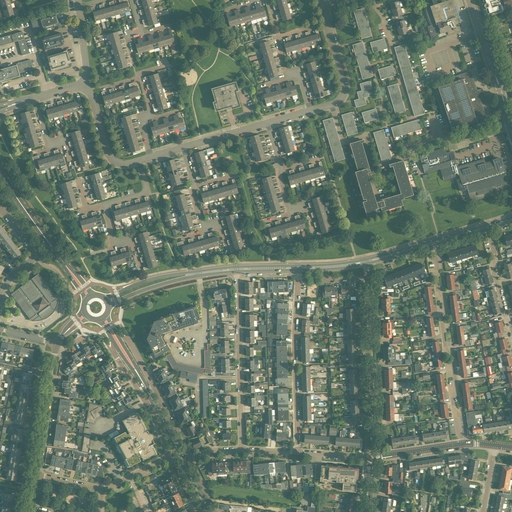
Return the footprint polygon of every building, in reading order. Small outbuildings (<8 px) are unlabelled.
[(120,0),(125,13),(130,12),(127,3),(124,4),(123,0),(120,0)] [(285,0),(282,0),(277,2),(277,4),(273,6),(273,8),(287,4),(285,0)] [(392,10),(400,8),(398,1),(397,0),(391,0),(387,1),(389,7),(390,7),(392,10)] [(425,4),(425,3),(425,8),(425,13),(427,17),(428,21),(431,26),(427,27),(431,41),(440,34),(440,35),(447,32),(448,36),(460,32),(459,28),(460,28),(462,26),(462,25),(461,25),(461,24),(460,24),(459,23),(460,22),(454,4),(453,4),(451,0),(450,0),(449,0),(437,0),(435,1),(434,0),(431,0),(432,2),(429,3),(425,4)] [(120,15),(117,6),(115,6),(113,2),(111,2),(115,16),(120,15)] [(11,4),(2,6),(3,10),(0,10),(0,13),(14,9),(14,8),(12,9),(11,4)] [(110,17),(108,8),(105,9),(104,4),(101,5),(105,19),(110,17)] [(152,4),(143,7),(144,9),(139,11),(140,13),(153,9),(152,4)] [(257,4),(261,18),(266,17),(264,8),(261,9),(259,4),(257,4)] [(91,8),(93,13),(95,22),(100,20),(98,11),(95,12),(94,7),(91,8)] [(256,20),(253,11),(250,12),(249,7),(247,7),(251,21),(256,20)] [(355,18),(365,15),(363,8),(353,11),(355,18)] [(393,20),(403,17),(402,14),(400,8),(392,10),(393,14),(391,15),(393,20)] [(14,16),(12,10),(14,10),(14,9),(0,13),(0,15),(4,14),(5,18),(14,16)] [(288,9),(279,12),(280,14),(275,16),(276,18),(290,14),(288,9)] [(245,23),(243,14),(240,14),(238,10),(236,10),(240,24),(245,23)] [(58,25),(57,19),(56,13),(52,15),(52,16),(42,19),(42,18),(31,21),(35,33),(44,30),(43,29),(58,25)] [(226,14),(227,18),(229,27),(235,26),(233,17),(229,17),(228,13),(226,14)] [(155,14),(146,17),(147,19),(142,21),(143,23),(156,19),(155,14)] [(357,25),(367,22),(365,15),(355,18),(357,25)] [(397,30),(406,27),(404,21),(404,20),(403,17),(393,20),(394,26),(396,26),(397,30)] [(149,27),(154,25),(155,28),(160,26),(159,23),(157,23),(156,19),(143,23),(143,25),(148,24),(149,27)] [(359,32),(369,29),(367,22),(357,25),(359,32)] [(406,27),(397,30),(398,34),(397,34),(398,40),(409,37),(408,34),(408,33),(406,27)] [(369,29),(359,32),(361,39),(371,36),(369,29)] [(122,31),(117,32),(108,35),(110,40),(119,37),(118,35),(123,33),(122,31)] [(19,73),(33,69),(31,60),(16,64),(17,65),(0,69),(0,60),(0,61),(0,59),(0,46),(18,41),(22,56),(29,54),(22,32),(0,38),(0,81),(1,81),(4,81),(20,76),(19,73)] [(169,45),(167,36),(164,37),(162,32),(160,33),(164,46),(169,45)] [(316,44),(313,36),(311,36),(309,32),(307,32),(311,46),(316,44)] [(44,39),(45,40),(42,40),(45,51),(65,45),(62,34),(44,39)] [(306,47),(304,38),(301,39),(299,34),(297,35),(301,49),(306,47)] [(159,48),(156,39),(153,40),(152,35),(150,36),(154,49),(159,48)] [(287,38),(291,51),(296,50),(294,41),(291,42),(290,37),(287,38)] [(148,51),(146,42),(143,43),(142,38),(139,39),(143,52),(148,51)] [(261,49),(270,46),(269,44),(274,42),(273,40),(268,41),(267,38),(260,41),(260,44),(259,44),(261,49)] [(143,52),(139,39),(137,39),(138,44),(135,45),(138,54),(143,52)] [(377,41),(380,51),(387,49),(384,39),(377,41)] [(113,50),(121,47),(121,44),(126,43),(125,41),(111,45),(113,50)] [(380,51),(377,41),(370,43),(373,53),(380,51)] [(354,52),(364,49),(362,42),(352,45),(354,52)] [(396,55),(406,52),(404,45),(394,48),(396,55)] [(461,62),(457,48),(452,49),(457,63),(461,62)] [(356,59),(366,56),(364,49),(354,52),(356,59)] [(264,59),(273,56),(272,54),(276,52),(276,50),(272,51),(262,54),(264,59)] [(47,57),(51,72),(58,70),(69,67),(68,64),(71,63),(67,51),(47,57)] [(115,60),(124,57),(124,54),(128,53),(128,51),(114,55),(115,60)] [(406,52),(396,55),(398,62),(408,59),(406,52)] [(358,66),(368,63),(366,56),(356,59),(358,66)] [(408,59),(398,62),(400,68),(410,66),(408,59)] [(130,60),(117,64),(118,70),(127,67),(126,64),(131,62),(130,60)] [(267,69),(272,67),(275,66),(275,63),(279,62),(279,60),(265,64),(267,69)] [(360,73),(370,70),(368,63),(358,66),(360,73)] [(385,68),(388,78),(395,76),(392,66),(385,68)] [(410,66),(400,68),(402,75),(412,72),(410,66)] [(316,67),(307,69),(308,72),(303,74),(304,76),(317,72),(316,67)] [(388,78),(385,68),(378,70),(381,80),(388,78)] [(281,70),(272,72),(268,74),(269,79),(278,76),(277,73),(282,72),(281,70)] [(370,70),(360,73),(362,80),(372,77),(370,70)] [(449,122),(452,131),(467,125),(469,130),(485,125),(478,106),(486,103),(484,95),(482,89),(477,90),(470,71),(451,77),(453,82),(437,87),(440,96),(436,98),(444,124),(449,122)] [(412,72),(402,75),(404,82),(414,79),(412,72)] [(319,77),(310,79),(311,82),(306,84),(307,86),(320,82),(319,77)] [(159,79),(151,81),(151,84),(147,85),(147,87),(161,83),(159,79)] [(414,79),(404,82),(406,89),(416,86),(414,79)] [(361,91),(367,90),(372,88),(370,81),(359,84),(361,91)] [(288,83),(292,96),(297,95),(295,86),(291,87),(290,82),(288,83)] [(137,87),(135,88),(133,83),(131,84),(135,97),(140,96),(137,87)] [(216,102),(214,103),(216,111),(231,106),(232,109),(239,106),(235,91),(237,91),(235,83),(212,90),(216,102)] [(389,94),(399,91),(397,84),(387,87),(389,94)] [(287,98),(284,89),(281,90),(280,85),(278,86),(281,99),(287,98)] [(130,99),(127,90),(125,91),(123,86),(121,86),(125,100),(130,99)] [(322,86),(313,89),(314,92),(309,93),(309,95),(323,91),(322,86)] [(416,86),(406,89),(408,96),(418,93),(416,86)] [(162,88),(153,91),(154,94),(149,95),(150,97),(164,93),(162,88)] [(276,101),(274,92),(271,93),(269,88),(267,89),(271,102),(276,101)] [(120,101),(118,93),(115,93),(114,89),(111,89),(115,103),(120,101)] [(367,90),(361,91),(357,92),(359,99),(364,98),(369,97),(367,90)] [(101,92),(103,97),(105,106),(110,104),(108,95),(105,96),(104,91),(101,92)] [(399,91),(389,94),(391,101),(401,98),(399,91)] [(418,93),(408,96),(410,103),(420,100),(418,93)] [(69,98),(73,112),(78,111),(75,102),(73,103),(71,98),(69,98)] [(165,98),(156,101),(157,103),(152,105),(153,107),(166,103),(165,98)] [(366,105),(364,98),(359,99),(354,101),(356,108),(366,105)] [(401,98),(391,101),(393,107),(403,104),(401,98)] [(420,100),(410,103),(412,110),(422,107),(420,100)] [(59,101),(63,115),(68,114),(66,105),(63,105),(62,101),(59,101)] [(50,104),(54,118),(58,116),(56,107),(53,108),(52,104),(50,104)] [(403,104),(393,107),(395,115),(405,112),(403,104)] [(422,107),(412,110),(414,117),(424,114),(422,107)] [(375,109),(368,111),(371,121),(378,119),(375,109)] [(371,121),(368,111),(361,113),(364,123),(371,121)] [(343,122),(353,119),(351,112),(341,115),(343,122)] [(134,114),(130,116),(121,118),(122,123),(131,121),(130,118),(135,117),(134,114)] [(36,115),(22,119),(23,124),(32,121),(32,118),(36,117),(36,115)] [(175,116),(179,129),(185,128),(182,119),(179,120),(178,115),(175,116)] [(174,131),(172,122),(169,123),(167,118),(165,119),(169,132),(174,131)] [(325,128),(335,125),(332,118),(322,121),(325,128)] [(353,119),(343,122),(345,129),(355,126),(353,119)] [(411,122),(414,132),(421,130),(419,120),(411,122)] [(164,134),(161,125),(158,126),(157,121),(155,121),(159,135),(164,134)] [(405,124),(407,134),(414,132),(411,122),(405,124)] [(125,133),(134,131),(133,128),(138,126),(137,124),(124,128),(125,133)] [(398,126),(401,136),(407,134),(405,124),(398,126)] [(39,125),(25,129),(26,134),(35,131),(34,128),(39,127),(39,125)] [(327,134),(337,132),(335,125),(325,128),(327,134)] [(275,133),(275,135),(289,131),(287,126),(279,129),(279,132),(275,133)] [(355,126),(345,129),(347,136),(359,133),(359,131),(357,132),(355,126)] [(401,136),(398,126),(391,128),(394,138),(401,136)] [(375,140),(385,137),(383,130),(373,133),(375,140)] [(329,141),(339,138),(337,132),(327,134),(329,141)] [(28,138),(29,143),(38,141),(37,138),(42,137),(41,134),(28,138)] [(128,143),(137,140),(136,138),(141,136),(140,134),(127,138),(128,143)] [(81,136),(72,138),(73,141),(68,142),(69,144),(83,140),(81,136)] [(278,143),(278,145),(292,141),(290,136),(282,139),(282,141),(278,143)] [(385,137),(375,140),(377,147),(387,144),(385,137)] [(252,147),(261,145),(261,142),(265,141),(265,138),(251,142),(252,147)] [(331,148),(341,145),(339,138),(329,141),(331,148)] [(352,147),(351,147),(353,155),(354,154),(355,157),(354,158),(355,158),(356,161),(355,161),(357,168),(358,168),(359,171),(358,171),(355,172),(356,176),(357,176),(358,179),(357,179),(358,179),(359,182),(358,183),(360,190),(361,189),(362,192),(361,193),(362,193),(363,196),(362,196),(363,200),(365,199),(366,201),(362,202),(363,206),(365,206),(365,209),(364,209),(366,216),(385,211),(385,209),(391,208),(392,209),(399,207),(399,206),(402,205),(402,206),(399,196),(373,203),(372,200),(373,199),(365,170),(368,169),(360,141),(350,144),(351,144),(352,147)] [(143,144),(130,148),(131,153),(140,150),(139,147),(144,146),(143,144)] [(387,144),(377,147),(379,154),(389,151),(387,144)] [(84,145),(75,148),(76,151),(71,152),(72,154),(85,150),(84,145)] [(333,155),(343,152),(341,145),(331,148),(333,155)] [(281,155),(286,154),(295,151),(293,146),(284,149),(285,151),(280,153),(281,155)] [(255,157),(264,155),(263,152),(268,150),(267,148),(254,152),(255,157)] [(420,160),(422,165),(424,174),(440,169),(443,181),(452,178),(456,177),(452,163),(455,162),(452,152),(445,154),(443,148),(426,153),(428,157),(420,160)] [(56,150),(60,164),(61,167),(66,165),(62,154),(59,155),(58,150),(56,150)] [(191,160),(204,156),(203,151),(194,153),(195,156),(190,158),(191,160)] [(389,151),(379,154),(381,161),(391,158),(389,151)] [(343,152),(333,155),(335,162),(345,159),(343,152)] [(48,153),(46,153),(50,167),(55,165),(52,157),(50,157),(48,153)] [(40,160),(38,155),(33,157),(32,157),(37,173),(45,170),(42,160),(40,160)] [(87,155),(78,158),(79,160),(74,162),(75,164),(88,160),(87,155)] [(503,166),(495,169),(493,161),(485,163),(484,159),(457,167),(455,162),(452,163),(456,177),(457,183),(460,191),(467,189),(470,202),(498,194),(496,186),(507,183),(503,166)] [(81,168),(83,167),(84,171),(94,168),(94,167),(90,168),(88,160),(75,164),(75,166),(80,165),(81,168)] [(206,161),(197,163),(198,166),(193,167),(194,170),(207,166),(206,161)] [(413,195),(403,161),(393,164),(403,198),(413,195)] [(168,172),(177,169),(176,167),(180,165),(180,163),(166,167),(168,172)] [(313,164),(311,165),(315,178),(319,177),(317,168),(314,169),(313,164)] [(303,167),(301,167),(305,181),(310,180),(307,171),(305,172),(303,167)] [(293,170),(291,170),(295,184),(300,183),(297,174),(295,174),(293,170)] [(196,180),(201,178),(210,176),(208,171),(200,173),(200,176),(196,177),(196,180)] [(171,182),(179,179),(179,176),(183,175),(183,173),(169,177),(171,182)] [(100,178),(91,181),(92,183),(88,185),(88,187),(102,183),(100,178)] [(75,182),(75,180),(61,184),(63,189),(71,186),(71,184),(75,182)] [(277,180),(263,184),(264,189),(273,186),(273,184),(277,182),(277,180)] [(226,182),(224,182),(228,196),(233,194),(230,186),(228,186),(226,182)] [(216,184),(214,185),(218,199),(223,197),(221,188),(218,189),(216,184)] [(207,187),(204,188),(208,202),(213,200),(211,191),(208,192),(207,187)] [(103,188),(94,190),(95,193),(90,194),(91,197),(105,193),(103,188)] [(78,192),(78,190),(64,194),(65,199),(74,196),(74,194),(78,192)] [(280,190),(266,194),(267,199),(276,196),(276,193),(280,192),(280,190)] [(308,204),(308,206),(322,202),(320,197),(312,199),(312,202),(308,204)] [(176,202),(178,207),(187,204),(186,201),(191,200),(190,198),(176,202)] [(139,199),(137,200),(141,213),(145,212),(143,203),(140,204),(139,199)] [(81,202),(81,200),(67,204),(68,209),(77,206),(76,203),(81,202)] [(282,200),(269,204),(270,209),(279,206),(278,203),(283,202),(282,200)] [(129,202),(127,203),(131,216),(136,215),(133,206),(130,207),(129,202)] [(119,205),(117,206),(121,219),(126,218),(123,209),(121,210),(119,205)] [(311,213),(311,216),(325,212),(323,207),(314,209),(315,212),(311,213)] [(193,208),(179,212),(180,216),(179,216),(179,217),(189,214),(189,211),(194,210),(193,208)] [(96,212),(93,212),(97,226),(102,225),(100,216),(97,217),(96,212)] [(225,217),(226,220),(221,221),(222,223),(235,219),(234,214),(225,217)] [(86,215),(84,215),(87,229),(92,227),(90,219),(87,219),(86,215)] [(299,215),(296,216),(300,230),(305,228),(303,219),(300,220),(299,215)] [(314,223),(314,225),(328,221),(326,216),(317,219),(318,222),(314,223)] [(196,217),(182,221),(184,226),(192,224),(192,221),(196,220),(196,217)] [(289,218),(287,219),(290,232),(295,231),(293,222),(290,223),(289,218)] [(279,221),(277,222),(281,235),(286,234),(283,225),(280,226),(279,221)] [(224,231),(224,233),(238,229),(237,224),(228,227),(229,230),(224,231)] [(265,233),(269,232),(271,238),(276,237),(273,228),(271,228),(269,224),(263,225),(265,233)] [(317,235),(322,234),(331,231),(329,226),(320,229),(321,232),(316,233),(317,235)] [(134,238),(135,241),(148,237),(147,232),(138,234),(139,237),(134,238)] [(0,240),(2,244),(9,238),(5,233),(0,237),(0,240)] [(212,233),(210,233),(214,247),(219,246),(216,237),(213,238),(212,233)] [(227,241),(227,243),(241,239),(239,234),(231,237),(231,239),(227,241)] [(200,236),(201,241),(204,250),(209,248),(206,240),(203,240),(202,236),(200,236)] [(6,249),(13,243),(9,238),(2,244),(6,249)] [(192,239),(190,239),(194,253),(199,251),(196,243),(194,243),(192,239)] [(179,251),(182,250),(184,256),(189,254),(187,245),(184,246),(183,241),(176,243),(179,251)] [(137,248),(138,250),(151,247),(150,242),(141,244),(142,247),(137,248)] [(10,254),(17,248),(13,243),(6,249),(10,254)] [(230,253),(235,252),(244,249),(242,244),(234,246),(234,249),(230,251),(230,253)] [(475,245),(469,247),(472,256),(477,255),(475,245)] [(466,258),(472,256),(469,247),(463,249),(466,258)] [(17,248),(10,254),(14,259),(21,253),(17,248)] [(125,248),(122,249),(126,262),(131,261),(129,252),(126,253),(125,248)] [(463,249),(458,251),(460,260),(466,258),(463,249)] [(115,251),(113,252),(117,265),(121,264),(119,255),(116,256),(115,251)] [(140,258),(141,260),(154,256),(153,251),(144,254),(145,257),(140,258)] [(455,261),(460,260),(458,251),(452,252),(455,261)] [(144,270),(148,269),(157,266),(156,261),(147,264),(148,267),(143,268),(144,270)] [(424,272),(422,267),(423,267),(422,264),(421,264),(421,263),(415,266),(419,274),(424,272)] [(419,274),(415,266),(410,268),(414,276),(419,274)] [(414,276),(410,268),(405,270),(408,279),(414,276)] [(484,278),(490,276),(489,269),(479,271),(480,275),(483,274),(484,278)] [(408,279),(405,270),(399,272),(403,281),(408,279)] [(403,281),(399,272),(394,274),(398,283),(403,281)] [(53,313),(54,311),(55,310),(55,309),(56,308),(57,306),(57,305),(58,304),(58,303),(58,302),(56,299),(57,299),(55,295),(52,292),(50,289),(38,274),(32,279),(18,289),(11,295),(25,313),(30,319),(31,319),(33,321),(32,321),(34,321),(36,321),(38,321),(39,321),(40,321),(42,320),(44,320),(44,319),(46,319),(47,318),(49,317),(49,316),(51,315),(52,314),(53,313)] [(398,283),(394,274),(389,276),(392,285),(398,283)] [(447,283),(454,282),(456,282),(456,278),(457,278),(456,274),(446,276),(447,283)] [(392,285),(389,276),(383,278),(387,287),(392,285)] [(490,276),(484,278),(481,279),(482,286),(492,283),(490,276)] [(268,299),(268,293),(273,293),(273,282),(267,282),(267,289),(265,289),(265,293),(265,296),(265,299),(268,299)] [(454,282),(447,283),(448,290),(458,289),(458,285),(454,285),(454,282)] [(425,294),(431,293),(430,287),(427,287),(427,284),(424,285),(421,285),(421,286),(415,288),(416,290),(422,289),(422,288),(424,288),(425,294)] [(347,287),(347,295),(350,295),(350,297),(355,297),(355,289),(353,289),(353,287),(349,287),(349,286),(347,286),(347,287)] [(331,295),(330,288),(327,288),(327,287),(325,287),(325,288),(324,288),(324,291),(321,292),(321,298),(328,297),(329,298),(329,305),(333,305),(333,302),(331,302),(331,299),(331,295)] [(489,297),(495,295),(494,289),(491,290),(490,288),(487,288),(489,297)] [(220,299),(219,290),(213,291),(213,295),(211,295),(212,300),(214,300),(220,299)] [(450,303),(456,302),(460,301),(459,295),(458,295),(458,294),(455,294),(455,293),(452,293),(452,296),(449,296),(450,303)] [(381,305),(390,305),(389,299),(390,299),(389,296),(384,296),(384,299),(381,299),(381,302),(380,302),(381,305)] [(283,303),(283,301),(277,301),(277,303),(278,303),(277,309),(288,309),(288,304),(283,303)] [(306,301),(306,304),(303,304),(302,310),(310,310),(318,311),(320,311),(320,308),(314,308),(314,305),(310,304),(311,301),(306,301)] [(381,309),(382,309),(382,312),(385,312),(385,314),(390,314),(390,311),(390,305),(381,305),(381,306),(381,309)] [(155,358),(169,350),(170,350),(167,343),(165,344),(161,336),(162,333),(164,333),(165,334),(178,330),(177,328),(184,326),(183,324),(187,323),(187,325),(194,322),(194,324),(201,322),(196,306),(159,318),(160,320),(154,322),(147,339),(150,345),(149,346),(155,358)] [(458,314),(452,315),(453,321),(455,321),(456,323),(459,323),(459,318),(462,318),(462,314),(458,314)] [(427,328),(433,327),(432,318),(425,319),(420,320),(421,323),(423,323),(424,325),(427,324),(427,328)] [(382,329),(391,329),(394,329),(393,321),(393,320),(385,320),(385,323),(382,323),(382,326),(381,326),(382,329)] [(457,336),(463,335),(462,329),(468,328),(468,325),(462,326),(456,327),(457,336)] [(309,327),(301,326),(301,332),(304,332),(304,335),(312,335),(312,330),(317,330),(317,327),(312,327),(309,327)] [(433,327),(427,328),(428,333),(422,334),(423,337),(423,338),(429,337),(435,336),(433,327)] [(503,328),(502,327),(496,328),(497,333),(495,333),(493,334),(494,338),(501,336),(500,332),(503,331),(503,330),(504,330),(503,328)] [(382,333),(383,336),(386,336),(386,338),(391,338),(391,336),(391,333),(391,329),(382,329),(382,330),(381,330),(382,333)] [(287,330),(276,330),(276,335),(275,335),(274,334),(267,333),(267,338),(271,338),(281,338),(281,335),(287,336),(287,330)] [(464,341),(463,335),(457,336),(458,345),(464,344),(470,343),(471,345),(473,345),(472,340),(464,341)] [(500,345),(507,343),(505,339),(502,339),(501,336),(494,338),(495,341),(497,341),(499,341),(500,345)] [(211,370),(210,344),(218,344),(218,339),(210,339),(210,344),(207,344),(207,350),(204,351),(204,366),(204,369),(177,363),(175,361),(171,353),(166,356),(172,368),(173,369),(203,375),(204,369),(211,370)] [(0,351),(6,353),(8,344),(2,343),(0,350),(0,351)] [(507,343),(500,345),(498,345),(500,350),(500,354),(506,353),(505,349),(508,348),(507,343)] [(8,344),(6,353),(12,354),(14,346),(8,344)] [(98,346),(96,348),(94,344),(89,347),(92,351),(91,351),(93,355),(93,356),(97,354),(98,356),(102,354),(98,346)] [(383,352),(383,354),(392,353),(395,353),(395,347),(392,347),(392,344),(386,344),(386,347),(383,347),(383,350),(382,350),(383,352)] [(253,356),(253,350),(261,350),(261,345),(258,345),(252,345),(252,348),(247,348),(247,356),(253,356)] [(14,346),(12,354),(17,355),(16,358),(18,358),(19,356),(21,347),(14,346)] [(93,355),(91,351),(92,351),(89,347),(89,346),(83,350),(79,352),(85,361),(87,360),(87,359),(93,355)] [(25,357),(27,349),(21,347),(19,356),(25,357)] [(228,347),(221,347),(221,351),(219,351),(219,353),(216,353),(216,357),(224,356),(224,353),(229,353),(228,347)] [(27,349),(25,357),(31,359),(33,350),(27,349)] [(76,365),(81,362),(82,363),(85,361),(79,352),(76,354),(70,357),(71,358),(73,362),(74,362),(76,365)] [(384,357),(384,360),(387,360),(387,363),(388,362),(388,363),(392,362),(392,365),(400,365),(400,364),(401,364),(401,362),(399,362),(399,361),(396,362),(396,359),(392,359),(392,353),(383,354),(383,357),(384,357)] [(504,362),(511,360),(510,355),(506,356),(506,353),(500,354),(501,358),(503,357),(504,362)] [(219,366),(229,366),(229,359),(224,360),(224,356),(216,357),(214,357),(214,360),(221,360),(222,363),(218,363),(218,366),(219,366)] [(75,373),(72,369),(77,366),(76,365),(74,362),(73,362),(71,358),(66,361),(69,365),(65,367),(66,369),(63,370),(66,375),(70,376),(75,373)] [(251,371),(254,371),(259,371),(258,358),(252,358),(252,361),(247,361),(247,369),(251,369),(251,371)] [(441,367),(441,360),(434,361),(432,362),(433,368),(435,368),(436,370),(439,369),(439,367),(441,367)] [(511,360),(504,362),(505,366),(499,368),(500,372),(510,369),(509,366),(511,365),(511,360)] [(109,370),(110,370),(112,368),(109,362),(103,365),(104,366),(101,368),(104,373),(102,374),(104,377),(111,373),(109,370)] [(5,368),(0,366),(0,373),(2,374),(3,370),(4,371),(4,370),(6,371),(6,369),(13,370),(13,367),(5,365),(5,368)] [(152,368),(154,374),(157,379),(158,379),(158,378),(166,374),(164,372),(167,370),(166,368),(163,369),(160,370),(159,368),(158,369),(156,366),(152,368)] [(225,376),(225,373),(229,373),(229,366),(219,366),(219,370),(222,370),(222,373),(215,373),(215,376),(225,376)] [(479,377),(486,375),(485,367),(480,368),(481,372),(478,372),(479,377)] [(508,379),(511,377),(511,372),(511,373),(510,369),(500,372),(501,375),(503,374),(503,375),(504,375),(505,379),(508,379)] [(247,374),(247,382),(255,381),(256,380),(256,377),(260,376),(260,374),(267,374),(267,371),(260,371),(259,371),(254,371),(254,374),(247,374)] [(111,385),(114,383),(114,384),(119,381),(120,381),(116,375),(113,376),(111,373),(104,377),(106,380),(107,379),(111,385)] [(166,374),(158,378),(158,379),(161,384),(173,377),(171,375),(167,377),(166,374)] [(66,377),(66,381),(63,381),(62,387),(63,387),(68,388),(68,387),(73,388),(72,388),(73,382),(74,382),(75,378),(66,377)] [(287,378),(277,378),(277,383),(275,384),(275,386),(285,386),(284,383),(288,383),(287,378)] [(223,380),(215,381),(215,383),(218,383),(218,386),(219,386),(219,390),(222,390),(230,390),(229,383),(223,383),(223,380)] [(114,383),(111,385),(110,385),(112,389),(109,390),(111,394),(108,395),(109,397),(112,395),(119,391),(117,388),(121,386),(119,381),(114,384),(114,383)] [(164,390),(165,392),(177,386),(177,385),(180,384),(179,381),(172,385),(170,383),(172,382),(172,381),(171,381),(170,381),(169,381),(166,383),(167,384),(162,386),(163,387),(162,388),(164,390)] [(254,393),(254,389),(259,389),(259,387),(264,387),(264,389),(267,389),(267,383),(258,383),(258,384),(253,384),(254,386),(248,386),(248,393),(254,393)] [(167,397),(168,396),(168,397),(176,393),(174,390),(178,388),(177,386),(165,392),(166,394),(167,397)] [(77,392),(73,392),(74,388),(73,388),(68,387),(68,388),(63,387),(62,392),(67,393),(66,397),(76,399),(77,392)] [(120,401),(124,399),(123,399),(128,396),(127,396),(125,391),(120,393),(119,391),(112,395),(114,399),(117,398),(119,402),(120,401)] [(225,396),(225,393),(214,393),(214,398),(218,398),(218,402),(221,402),(230,402),(231,402),(231,401),(231,399),(230,398),(230,396),(225,396)] [(119,412),(132,406),(130,403),(132,401),(129,395),(128,396),(123,399),(124,399),(120,401),(123,405),(117,409),(119,412)] [(254,398),(248,398),(248,406),(254,406),(255,406),(255,405),(258,405),(257,401),(261,400),(265,400),(265,395),(261,395),(260,395),(254,395),(254,398)] [(171,403),(172,405),(185,398),(184,396),(179,399),(177,396),(170,400),(170,401),(171,403)] [(188,397),(185,398),(172,405),(174,407),(173,408),(174,410),(175,410),(175,411),(186,405),(185,402),(189,399),(188,397)] [(85,421),(94,423),(95,419),(103,414),(101,411),(104,409),(101,405),(88,402),(85,421)] [(230,415),(230,408),(225,409),(225,405),(219,405),(219,410),(222,410),(222,415),(230,415)] [(180,419),(187,415),(186,412),(190,410),(189,407),(177,413),(180,419)] [(260,423),(259,437),(268,438),(269,425),(272,425),(272,413),(272,410),(272,409),(260,409),(255,409),(255,412),(265,412),(265,424),(260,423)] [(484,432),(483,425),(476,426),(476,423),(475,415),(481,414),(480,411),(474,412),(466,413),(469,434),(484,432)] [(137,413),(131,416),(129,416),(129,417),(122,421),(126,427),(128,430),(127,430),(129,433),(142,459),(143,461),(148,458),(150,459),(150,457),(156,454),(153,447),(152,448),(151,445),(154,444),(152,440),(153,439),(154,437),(154,436),(153,435),(152,434),(150,433),(149,434),(147,431),(146,431),(145,429),(142,422),(141,422),(140,420),(137,413)] [(507,429),(506,421),(503,422),(502,414),(499,415),(501,430),(507,429)] [(187,415),(180,419),(179,419),(182,425),(193,418),(191,416),(189,417),(187,415)] [(289,421),(288,415),(278,415),(278,420),(276,420),(276,423),(283,423),(284,423),(284,421),(289,421)] [(230,421),(225,421),(225,418),(216,418),(213,418),(213,421),(216,421),(216,423),(219,423),(219,427),(220,428),(230,427),(230,421)] [(196,426),(197,426),(195,421),(188,424),(189,427),(186,429),(188,432),(186,432),(188,436),(190,435),(190,437),(199,432),(196,426)] [(283,430),(283,434),(282,441),(288,442),(289,431),(287,431),(287,426),(290,426),(290,423),(284,423),(283,423),(283,426),(283,430)] [(448,431),(445,431),(445,428),(443,428),(443,431),(440,432),(441,439),(447,438),(446,435),(448,435),(448,431)] [(114,436),(119,434),(117,430),(113,432),(108,435),(110,437),(110,438),(112,437),(114,436)] [(230,434),(229,434),(229,430),(223,430),(223,434),(223,437),(220,437),(220,442),(224,441),(224,440),(231,440),(230,434)] [(420,440),(423,439),(423,442),(429,441),(428,434),(424,434),(423,431),(421,431),(422,434),(419,435),(420,440)] [(142,459),(129,433),(127,435),(125,432),(112,439),(128,468),(141,461),(140,460),(142,459)] [(415,440),(418,440),(418,435),(415,435),(414,433),(412,433),(413,436),(409,437),(410,444),(416,443),(415,440)] [(89,454),(90,450),(92,436),(83,435),(81,452),(89,454)] [(391,439),(388,439),(389,444),(392,444),(392,447),(398,446),(397,438),(393,439),(392,436),(390,436),(391,439)] [(192,445),(193,445),(194,448),(195,447),(196,448),(201,445),(202,447),(205,446),(201,438),(191,442),(191,443),(192,445)] [(56,467),(58,456),(59,452),(60,449),(55,448),(54,451),(56,452),(55,456),(53,455),(50,466),(56,467)] [(472,459),(468,458),(468,461),(468,463),(470,463),(470,466),(477,468),(479,461),(471,460),(472,459)] [(96,465),(97,461),(94,460),(93,463),(94,463),(91,475),(92,475),(92,477),(95,477),(95,476),(96,476),(103,477),(103,475),(102,467),(99,466),(96,465)] [(240,474),(239,461),(236,461),(236,462),(229,462),(229,475),(240,474)] [(239,461),(240,474),(250,473),(250,468),(250,461),(243,462),(243,461),(239,461)] [(219,475),(218,462),(215,462),(215,463),(208,463),(208,476),(219,475)] [(229,475),(229,462),(222,463),(222,462),(218,462),(219,475),(229,475)] [(253,468),(250,468),(250,473),(249,486),(253,486),(253,477),(254,475),(259,475),(258,464),(253,465),(253,468)] [(392,466),(392,468),(386,467),(386,475),(391,476),(391,479),(392,479),(401,479),(402,479),(403,473),(398,472),(398,474),(396,474),(396,465),(392,466)] [(342,491),(355,492),(357,469),(321,466),(319,481),(342,483),(342,491)] [(476,475),(477,468),(470,466),(469,473),(476,475)] [(476,475),(469,473),(468,479),(460,478),(460,480),(468,482),(469,479),(475,480),(476,475)] [(149,483),(159,481),(157,476),(156,477),(155,474),(147,476),(149,483)] [(157,483),(161,490),(173,484),(174,484),(171,478),(165,481),(165,479),(157,483)] [(392,479),(392,482),(385,482),(385,488),(394,488),(394,483),(401,483),(401,479),(392,479)] [(297,486),(293,486),(292,480),(289,481),(290,490),(293,490),(297,490),(297,488),(297,486)] [(461,487),(460,495),(470,497),(472,489),(465,487),(466,483),(460,482),(459,487),(461,487)] [(173,484),(161,490),(164,496),(176,490),(173,484)] [(510,495),(510,491),(507,491),(508,485),(499,484),(498,490),(503,490),(502,493),(510,495)] [(384,493),(390,494),(392,494),(391,496),(392,497),(400,497),(400,494),(393,494),(394,488),(385,488),(384,493)] [(3,500),(12,502),(13,495),(3,493),(2,499),(3,500)] [(162,505),(164,507),(180,500),(177,493),(163,500),(165,503),(162,505)] [(346,504),(353,505),(354,499),(350,499),(350,495),(342,495),(342,498),(344,498),(343,504),(346,504)] [(392,499),(391,499),(384,498),(383,505),(392,507),(393,500),(400,500),(400,497),(392,497),(392,499)] [(12,502),(3,500),(2,506),(11,508),(12,502)] [(180,500),(164,507),(164,509),(167,508),(167,509),(173,506),(175,510),(183,505),(180,500)] [(503,504),(496,502),(495,509),(502,510),(502,511),(509,511),(509,509),(504,508),(504,509),(502,508),(503,504)]
